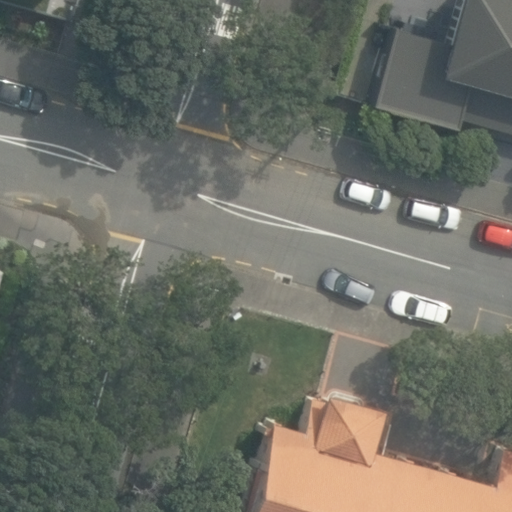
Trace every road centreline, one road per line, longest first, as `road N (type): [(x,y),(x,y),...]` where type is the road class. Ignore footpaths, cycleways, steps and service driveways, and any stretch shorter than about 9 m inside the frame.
road 1 (residential): [(169,183),(511,281)]
road 2 (residential): [(169,183),(78,511)]
road 3 (residential): [(218,0),(169,183)]
road 4 (residential): [(0,134),(169,183)]
